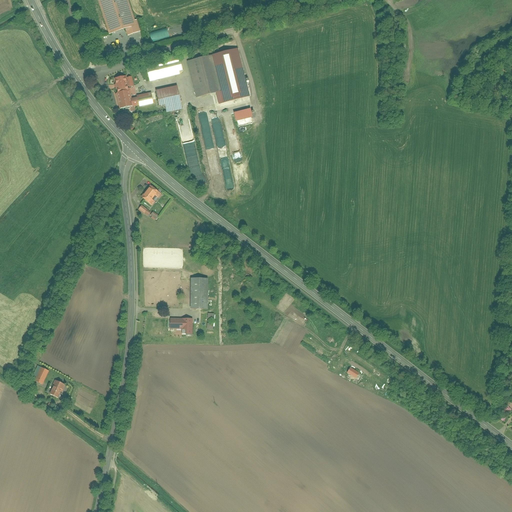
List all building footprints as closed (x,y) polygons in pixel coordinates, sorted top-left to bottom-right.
[(96,0),(109,36),(137,27),(128,0),(96,0)] [(189,57),(198,97),(217,93),(208,52),(189,57)] [(176,61),(147,69),(151,81),(179,73),(176,61)] [(134,93),(130,73),(109,77),(113,94),(116,93),(120,110),(152,103),(150,95),(131,99),(130,94),(134,93)] [(178,93),(160,97),(164,113),(182,109),(178,93)] [(162,194),(153,186),(144,197),(154,205),(157,201),(153,198),(156,194),(160,197),(162,194)] [(151,212),(142,206),(139,210),(148,217),(151,212)] [(206,279),(190,279),(190,309),(206,309),(206,279)] [(184,329),(184,337),(192,337),(193,319),(170,318),(170,329),(184,329)] [(52,372),(43,368),(38,381),(47,384),(52,372)] [(361,375),(352,368),(348,372),(357,379),(361,375)] [(65,385),(58,381),(51,394),(59,398),(65,385)]
